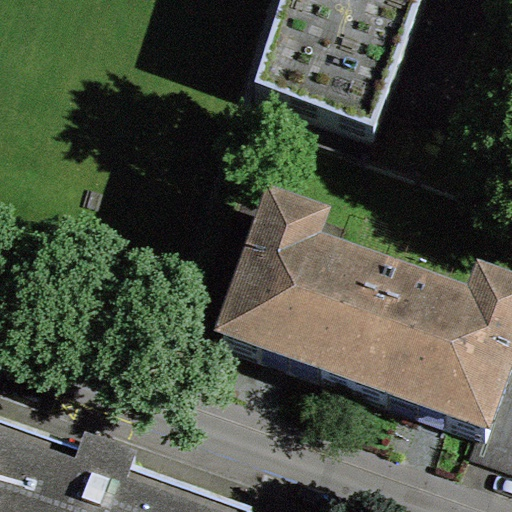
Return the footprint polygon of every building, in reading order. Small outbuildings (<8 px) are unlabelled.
[(287,0),(255,104),(374,147),(427,0),(287,0)] [(271,221),(224,351),(354,398),(392,294),(312,265),(321,239),(271,221)] [(485,445),(511,369),(511,307),(481,296),(472,323),(392,294),(354,398),(483,444),(485,445)] [(511,369),(485,445),(483,444),(477,458),(511,470),(511,369)] [(0,511),(145,511),(126,505),(130,493),(80,475),(76,487),(0,460),(0,511)]
